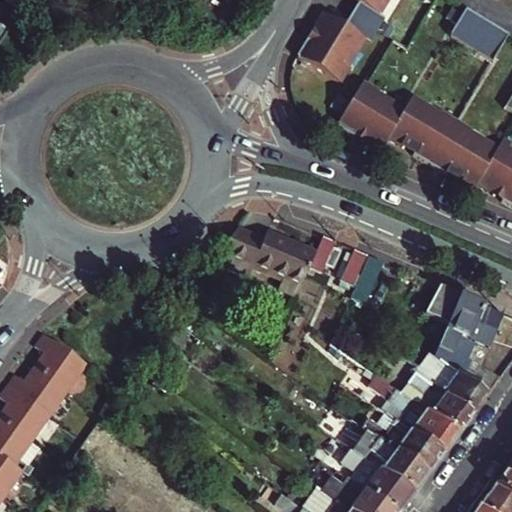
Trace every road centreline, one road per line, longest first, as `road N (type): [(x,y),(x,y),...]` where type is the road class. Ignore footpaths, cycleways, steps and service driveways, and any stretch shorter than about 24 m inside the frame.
road 1 (secondary): [(190,215),(225,188),(275,182),(511,277)]
road 2 (secondary): [(511,251),(313,169)]
road 3 (tertiary): [(0,338),(56,289),(138,249)]
road 4 (tertiary): [(292,5),(229,63),(181,75),(154,70)]
road 5 (tertiary): [(31,200),(38,259),(0,331)]
road 6 (tertiary): [(313,169),(278,126),(269,56)]
road 7 (secondary): [(31,200),(76,243),(138,249)]
road 8 (residential): [(438,511),(511,411)]
road 9 (secondary): [(154,70),(93,65),(41,98)]
